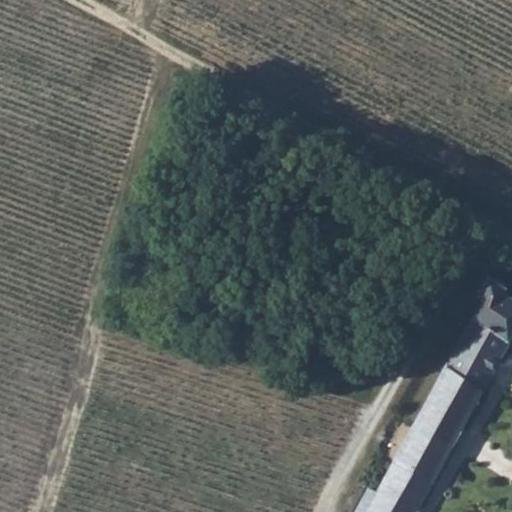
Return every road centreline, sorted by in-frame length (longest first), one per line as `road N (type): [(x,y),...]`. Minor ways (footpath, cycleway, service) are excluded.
road 1 (track): [(492,228),(68,0)]
road 2 (track): [(44,511),(160,49)]
road 3 (track): [(321,511),(492,228),(511,239)]
